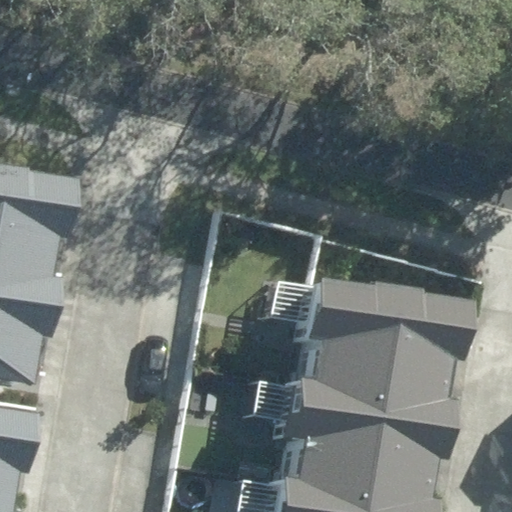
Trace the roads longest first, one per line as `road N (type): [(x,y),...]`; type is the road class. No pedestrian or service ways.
road 1 (residential): [(58,511),(106,222),(138,89)]
road 2 (residential): [(511,186),(138,89)]
road 3 (residential): [(138,89),(0,59)]
road 4 (residential): [(488,511),(511,382)]
